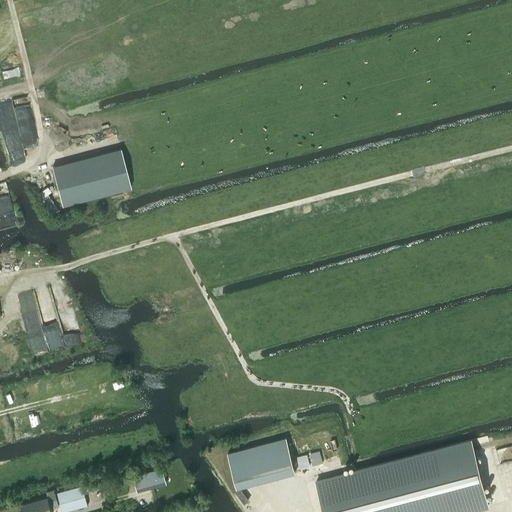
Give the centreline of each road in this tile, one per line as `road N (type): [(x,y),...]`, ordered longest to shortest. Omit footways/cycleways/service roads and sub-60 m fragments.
road 1 (track): [(45,272),(511,150)]
road 2 (track): [(170,238),(255,381),(330,389),(358,419)]
road 3 (track): [(10,0),(41,134)]
